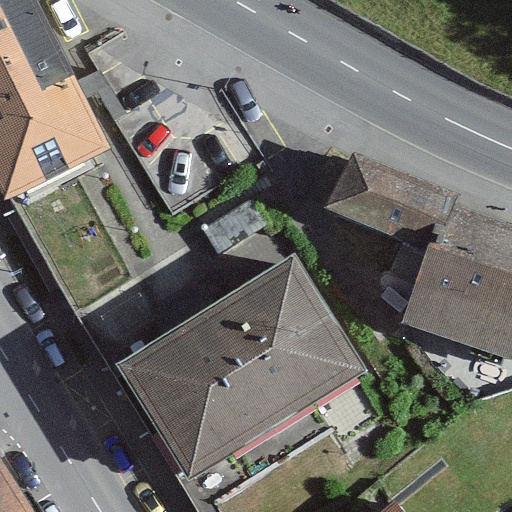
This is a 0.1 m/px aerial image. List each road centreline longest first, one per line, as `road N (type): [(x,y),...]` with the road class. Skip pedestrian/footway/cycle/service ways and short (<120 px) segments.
road 1 (secondary): [(237,0),(511,147)]
road 2 (secondary): [(0,348),(107,511)]
